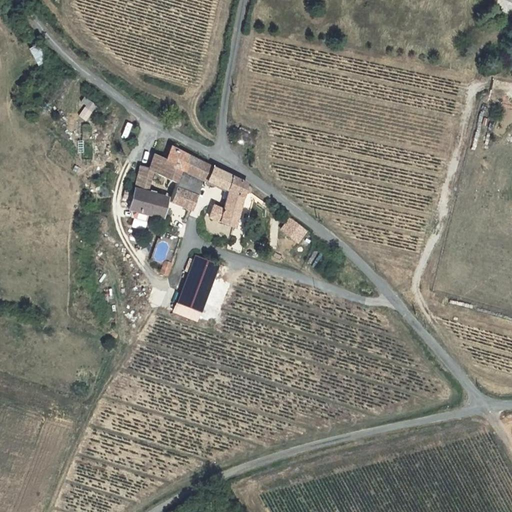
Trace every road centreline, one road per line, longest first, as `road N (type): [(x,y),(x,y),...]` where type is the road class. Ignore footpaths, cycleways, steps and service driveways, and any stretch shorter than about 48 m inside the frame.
road 1 (unclassified): [(487,407),(332,238),(220,158)]
road 2 (unclassified): [(487,407),(260,464),(165,511)]
road 3 (unclassified): [(220,158),(100,83),(21,0)]
road 4 (unknown): [(175,239),(324,293),(393,300)]
road 5 (residential): [(244,0),(220,158)]
